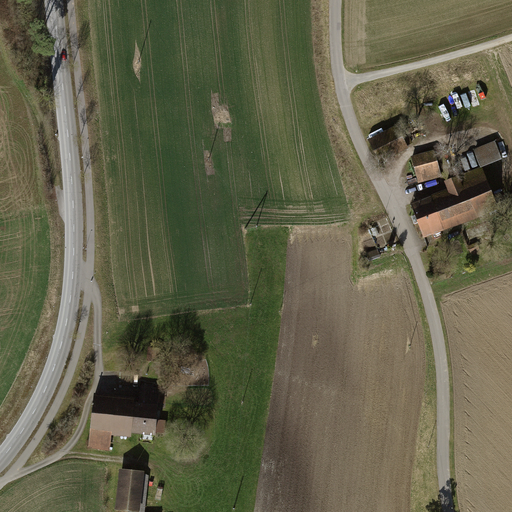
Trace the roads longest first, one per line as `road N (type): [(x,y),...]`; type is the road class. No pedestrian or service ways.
road 1 (residential): [(449,511),(441,358),(422,275),(358,142),(341,83),(336,0)]
road 2 (tertiary): [(0,459),(55,365),(72,277),(70,151),(53,0)]
road 3 (track): [(341,83),(511,36)]
